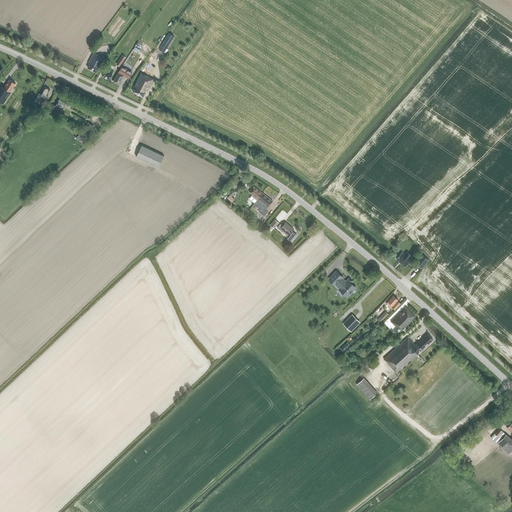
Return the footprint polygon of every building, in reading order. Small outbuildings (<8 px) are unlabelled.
[(164,52),(174,36),(169,33),(159,49),(164,52)] [(132,48),(124,61),(132,65),(139,52),(132,48)] [(100,68),(104,59),(101,58),(101,57),(93,53),(88,63),(90,64),(88,68),(96,72),(98,67),(100,68)] [(119,66),(126,57),(122,55),(116,64),(119,66)] [(131,72),(134,68),(124,63),(122,66),(118,72),(113,81),(120,85),(122,82),(121,82),(125,76),(129,78),(132,72),(131,72)] [(109,79),(113,72),(106,68),(102,75),(109,79)] [(149,89),(154,79),(145,74),(144,75),(141,73),(132,88),(134,89),(133,92),(143,97),(146,91),(147,91),(148,89),(149,89)] [(10,92),(15,83),(10,79),(4,88),(0,85),(0,101),(3,104),(11,92),(10,92)] [(35,101),(38,103),(43,95),(47,97),(48,95),(47,94),(50,89),(45,87),(41,94),(39,93),(37,97),(35,101)] [(65,106),(69,100),(61,95),(58,101),(65,106)] [(53,113),(57,106),(52,104),(48,110),(53,113)] [(10,117),(1,130),(5,132),(14,119),(10,117)] [(87,135),(92,128),(87,124),(82,132),(87,135)] [(136,157),(158,168),(164,156),(141,145),(136,157)] [(257,200),(262,193),(253,186),(249,192),(252,194),(251,196),(257,200)] [(266,210),(268,207),(273,201),(262,193),(257,200),(252,206),(254,208),(256,205),(261,209),(259,211),(264,216),(268,211),(266,210)] [(235,200),(229,195),(226,198),(232,203),(235,200)] [(278,223),(275,219),(270,225),(274,228),(278,223)] [(292,231),(294,229),(285,222),(282,226),(280,224),(277,228),(283,232),(284,231),(290,236),(288,239),(292,242),(297,236),(292,231)] [(405,267),(411,260),(408,258),(410,256),(407,253),(405,255),(402,252),(396,259),(405,267)] [(415,262),(421,268),(428,261),(422,255),(415,262)] [(351,282),(349,279),(346,282),(341,278),(342,277),(336,272),(329,279),(335,285),(336,284),(340,288),(339,289),(345,294),(349,290),(351,292),(355,288),(350,283),(351,282)] [(400,303),(397,300),(398,299),(393,296),(388,301),(392,305),(391,307),(395,309),(400,303)] [(410,321),(415,316),(406,307),(401,313),(400,312),(391,321),(398,329),(399,328),(402,331),(410,322),(410,321)] [(380,323),(389,314),(386,311),(377,320),(380,323)] [(351,331),(359,322),(352,315),(343,324),(351,331)] [(418,352),(433,339),(428,334),(415,345),(408,337),(384,359),(397,373),(419,353),(418,352)] [(350,345),(347,342),(340,348),(343,351),(350,345)] [(368,364),(373,370),(379,364),(374,358),(368,364)] [(377,392),(364,378),(356,385),(369,400),(377,392)] [(502,431),(499,428),(491,438),(494,440),(496,442),(505,433),(502,431)] [(509,454),(511,450),(511,439),(505,433),(496,442),(497,443),(509,454)]
